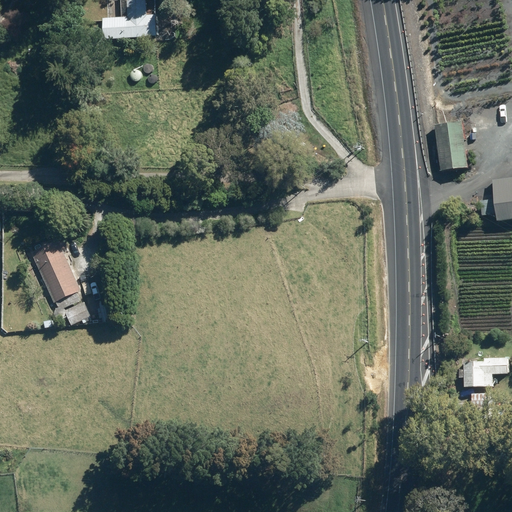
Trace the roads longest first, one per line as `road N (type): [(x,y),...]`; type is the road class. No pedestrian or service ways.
road 1 (primary): [(381,0),(406,180),(410,307),(396,511)]
road 2 (unknown): [(407,225),(511,158)]
